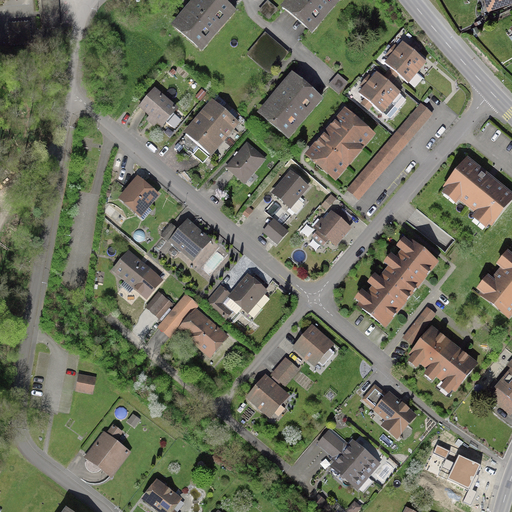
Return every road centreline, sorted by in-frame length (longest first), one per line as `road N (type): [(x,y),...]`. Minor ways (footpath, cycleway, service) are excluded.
road 1 (residential): [(67,100),(16,422),(29,450),(107,511)]
road 2 (residential): [(67,100),(310,301)]
road 3 (residential): [(490,92),(310,301)]
road 4 (residential): [(310,301),(215,408)]
road 5 (tertiary): [(409,0),(490,92)]
